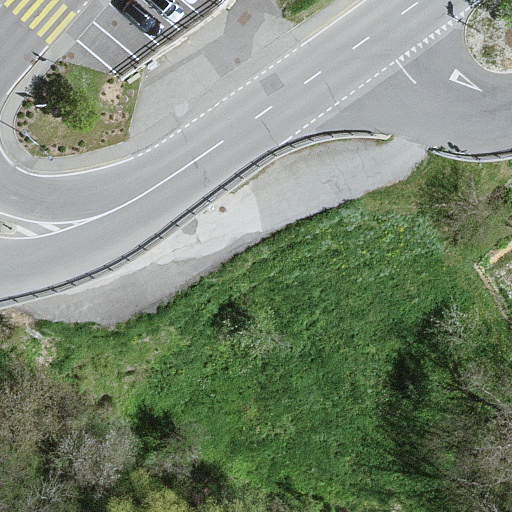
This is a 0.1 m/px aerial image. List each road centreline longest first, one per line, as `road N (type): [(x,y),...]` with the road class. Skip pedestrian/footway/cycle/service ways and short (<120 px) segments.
road 1 (tertiary): [(0,228),(41,231),(148,191),(376,37)]
road 2 (residential): [(376,37),(417,85),(460,103),(511,107)]
